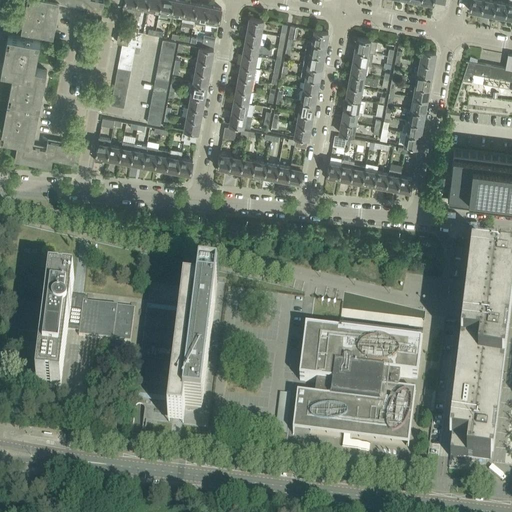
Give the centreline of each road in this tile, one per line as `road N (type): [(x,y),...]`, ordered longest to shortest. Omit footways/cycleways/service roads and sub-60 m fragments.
road 1 (residential): [(485,511),(0,452)]
road 2 (residential): [(195,199),(234,0)]
road 3 (residential): [(309,208),(345,13)]
road 4 (residential): [(416,217),(452,32)]
road 5 (residential): [(79,190),(95,105),(62,99)]
